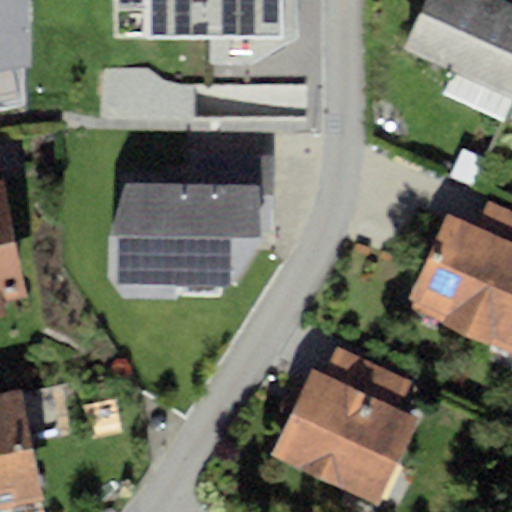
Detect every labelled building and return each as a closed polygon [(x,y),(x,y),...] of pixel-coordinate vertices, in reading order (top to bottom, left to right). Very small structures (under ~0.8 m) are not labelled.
[(22,0),(0,0),(0,107),(16,104),(22,0)] [(111,0),(110,35),(281,38),(281,0),(111,0)] [(511,3),(504,0),(434,0),(408,60),(511,104),(511,3)] [(131,223),(118,223),(118,282),(132,304),(182,304),(181,291),(237,291),(271,248),(270,193),(133,191),(131,223)] [(511,211),(490,202),(478,230),(511,244),(511,211)] [(0,306),(29,302),(12,209),(0,210),(0,306)] [(511,244),(478,230),(450,218),(410,310),(511,354),(511,244)] [(337,350),(325,376),(393,407),(405,381),(337,350)] [(325,376),(312,370),(272,457),(377,505),(417,418),(393,407),(325,376)] [(0,508),(32,503),(14,397),(0,398),(0,508)]
